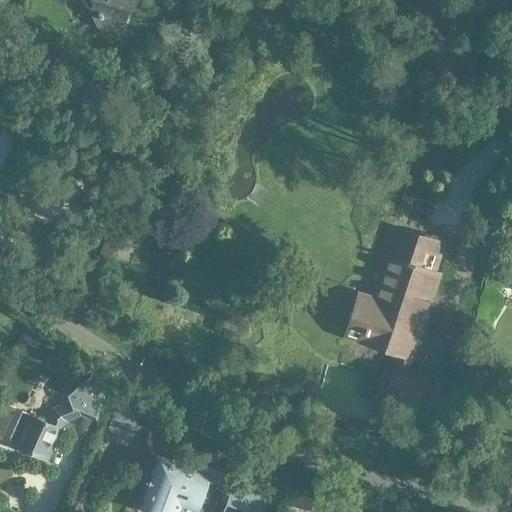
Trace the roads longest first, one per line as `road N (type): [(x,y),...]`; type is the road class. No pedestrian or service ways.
road 1 (unknown): [(0,268),(268,436),(511,505)]
road 2 (residential): [(511,88),(460,56),(422,0)]
